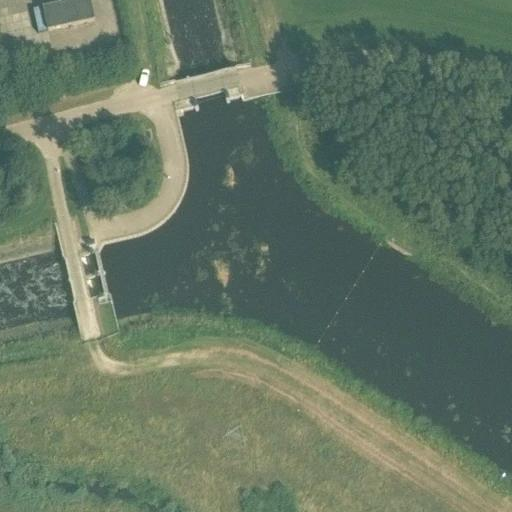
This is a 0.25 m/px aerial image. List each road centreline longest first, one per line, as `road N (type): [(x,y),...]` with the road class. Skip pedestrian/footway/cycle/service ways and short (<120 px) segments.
road 1 (unclassified): [(157,99),(172,159),(170,191),(151,216),(94,236),(64,121)]
road 2 (unclassified): [(511,81),(389,56),(239,80)]
road 3 (unclassified): [(44,125),(92,343)]
